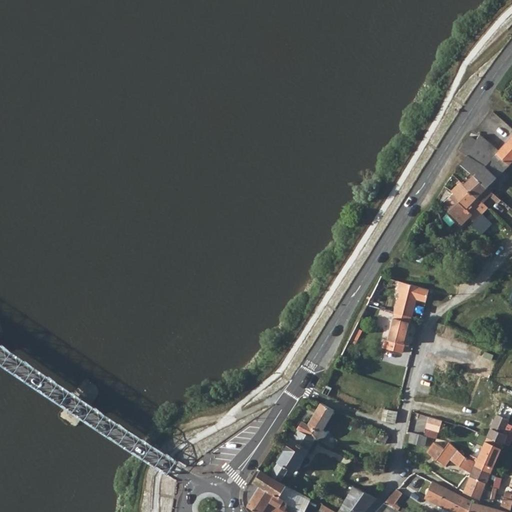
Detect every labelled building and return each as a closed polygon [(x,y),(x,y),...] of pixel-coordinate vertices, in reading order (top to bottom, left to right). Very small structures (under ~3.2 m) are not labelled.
[(481,133),(477,140),(470,136),(461,150),(469,157),(461,164),(471,173),(474,176),(487,189),(492,184),(500,191),(502,187),(500,185),(505,180),(502,177),(504,175),(503,172),(510,164),(511,164),(511,163),(511,136),(499,150),(481,133)] [(471,173),(461,182),(464,185),(474,176),(471,173)] [(487,189),(474,176),(464,185),(484,205),(491,198),(493,199),(495,196),(487,189)] [(455,194),(464,185),(461,182),(452,191),(455,194)] [(486,207),(484,205),(464,185),(455,194),(476,215),(478,216),(486,207)] [(471,220),(476,215),(455,194),(443,205),(465,226),(471,220)] [(495,196),(493,199),(499,206),(502,203),(495,196)] [(480,219),(489,209),(486,207),(478,216),(480,219)] [(485,255),(491,261),(500,250),(493,245),(485,255)] [(428,301),(429,294),(429,290),(401,282),(399,290),(400,291),(395,312),(413,317),(417,299),(428,301)] [(426,310),(427,302),(419,301),(418,309),(426,310)] [(410,337),(408,336),(413,317),(395,312),(388,340),(385,339),(383,347),(403,352),(405,344),(408,345),(410,337)] [(365,325),(358,322),(352,333),(360,335),(365,325)] [(332,387),(327,385),(322,394),(328,396),(332,387)] [(303,421),(299,429),(317,437),(319,438),(325,435),(328,431),(324,429),(335,410),(321,402),(309,424),(303,421)] [(382,419),(396,424),(398,411),(385,409),(382,419)] [(509,420),(497,415),(489,435),(504,443),(508,436),(503,433),(508,423),(509,420)] [(442,431),(444,420),(430,417),(428,429),(442,431)] [(503,433),(508,436),(511,426),(511,424),(508,423),(503,433)] [(290,468),(295,471),(300,464),(310,449),(309,448),(317,437),(299,429),(269,477),(280,483),(290,468)] [(375,438),(385,443),(389,436),(378,431),(375,438)] [(426,443),(428,437),(415,433),(414,439),(426,443)] [(478,462),(476,466),(491,474),(504,443),(489,435),(478,462)] [(474,465),(476,466),(478,462),(464,455),(454,445),(450,443),(445,450),(436,442),(428,451),(446,465),(451,459),(469,472),(474,465)] [(476,466),(471,476),(487,483),(491,474),(476,466)] [(261,511),(262,511),(287,511),(280,509),(285,501),(278,496),(285,486),(280,483),(269,477),(262,472),(255,481),(260,485),(247,506),(257,511),(261,511)] [(487,483),(471,476),(470,477),(463,491),(480,499),(487,483)] [(366,479),(361,489),(371,494),(376,484),(366,479)] [(335,493),(347,499),(354,486),(342,480),(335,493)] [(470,511),(473,502),(434,482),(427,497),(440,504),(438,510),(438,511),(453,511),(454,511),(470,511)] [(371,494),(361,489),(354,486),(347,499),(341,510),(338,510),(336,511),(363,511),(377,497),(371,494)] [(402,492),(398,487),(385,501),(394,507),(397,503),(393,501),(402,492)] [(509,511),(503,510),(490,506),(473,502),(470,511),(509,511)] [(509,511),(510,511),(511,510),(511,503),(506,502),(503,510),(509,511)]
